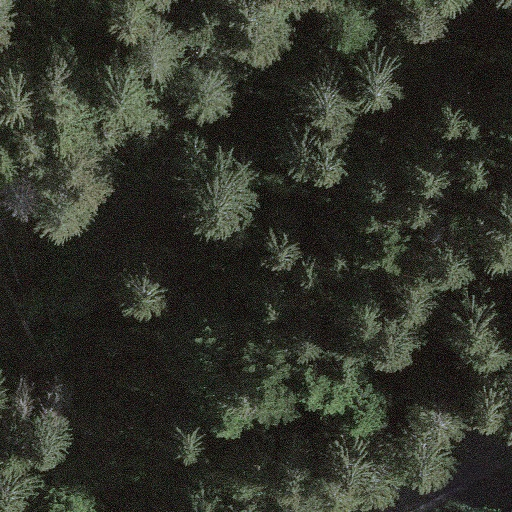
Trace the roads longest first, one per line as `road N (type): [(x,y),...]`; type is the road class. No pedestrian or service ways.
road 1 (track): [(0,176),(27,166),(247,0)]
road 2 (tertiary): [(511,432),(367,511)]
